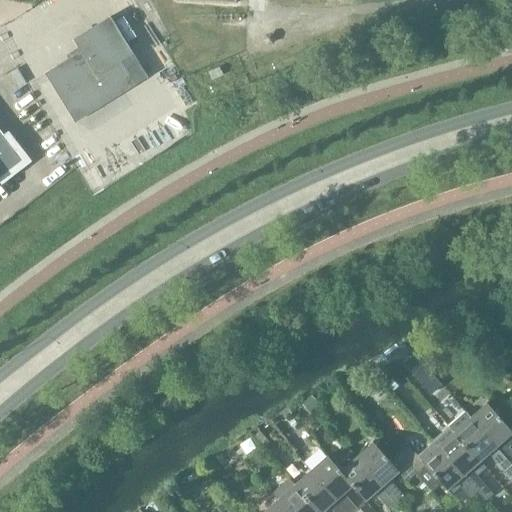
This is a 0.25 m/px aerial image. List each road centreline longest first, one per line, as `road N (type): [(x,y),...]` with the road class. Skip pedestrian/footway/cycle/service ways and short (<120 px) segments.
road 1 (secondary): [(0,423),(97,344),(288,226),(511,138)]
road 2 (secondary): [(511,104),(417,134),(264,202),(180,247),(0,376)]
